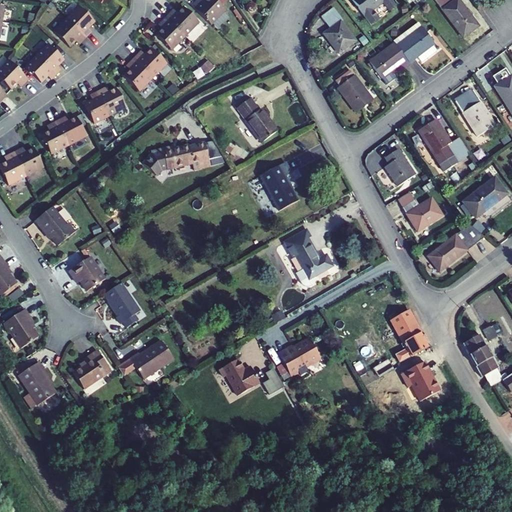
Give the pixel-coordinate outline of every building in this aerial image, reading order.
[(213,0),(204,0),(203,2),(200,5),(196,1),(191,6),(211,25),(225,11),(220,6),(213,0)] [(396,6),(391,0),(351,0),(370,25),(377,19),(371,11),(382,3),(388,11),(396,6)] [(451,0),(434,0),(463,38),(478,27),(457,0),(456,0),(453,2),(451,0)] [(94,22),(79,7),(67,18),(87,38),(92,33),(88,29),(94,22)] [(199,22),(183,7),(177,13),(174,16),(170,12),(165,17),(185,37),(199,22)] [(338,15),(333,9),(322,18),(326,24),(338,15)] [(324,35),(338,54),(355,42),(340,23),(342,21),(338,15),(326,24),(330,30),(324,35)] [(185,37),(165,17),(161,22),(164,26),(162,29),(155,35),(171,51),(185,37)] [(87,38),(67,18),(53,33),(69,48),(76,41),(78,39),(82,42),(87,38)] [(434,44),(418,23),(406,32),(410,37),(397,47),(409,63),(417,57),(421,63),(437,51),(432,45),(434,44)] [(410,37),(406,32),(393,42),(394,44),(397,47),(410,37)] [(397,47),(394,44),(369,63),(382,79),(400,65),(403,70),(410,65),(409,63),(397,47)] [(64,60),(48,45),(36,56),(56,75),(61,71),(57,67),(64,60)] [(167,64),(151,48),(145,55),(142,58),(138,54),(133,59),(153,78),(167,64)] [(56,75),(36,56),(25,68),(41,83),(47,77),(51,80),(56,75)] [(153,78),(133,59),(128,64),(132,67),(129,70),(123,77),(139,92),(153,78)] [(29,80),(9,61),(0,70),(0,80),(11,91),(17,84),(20,81),(24,85),(29,80)] [(511,79),(505,69),(493,77),(498,86),(495,88),(511,114),(511,79)] [(372,101),(350,71),(336,81),(341,88),(339,89),(356,113),(372,101)] [(126,108),(116,88),(108,92),(105,94),(102,90),(96,93),(108,117),(126,108)] [(455,103),(478,138),(495,126),(473,91),(455,103)] [(108,117),(96,93),(90,96),(92,100),(84,105),(94,124),(108,117)] [(236,109),(262,143),(277,132),(260,110),(259,111),(250,99),(236,109)] [(86,137),(76,117),(68,121),(65,123),(62,118),(56,122),(69,146),(86,137)] [(467,151),(459,138),(450,143),(435,120),(418,131),(439,165),(444,172),(456,164),(453,159),(467,151)] [(69,146),(56,122),(50,125),(52,129),(49,131),(41,135),(51,155),(69,146)] [(152,154),(143,165),(156,176),(161,171),(166,169),(166,170),(192,164),(193,170),(201,168),(201,169),(210,167),(205,144),(189,148),(188,147),(163,153),(163,151),(152,154)] [(44,168),(34,148),(26,153),(22,154),(20,150),(14,153),(26,177),(44,168)] [(398,187),(415,176),(398,150),(386,158),(390,164),(385,168),(398,187)] [(26,177),(14,153),(7,156),(10,161),(6,162),(0,165),(0,169),(8,186),(26,177)] [(284,163),(261,176),(280,211),(297,202),(284,177),(290,174),(284,163)] [(482,213),(507,194),(495,178),(463,203),(473,215),(479,210),(482,213)] [(402,207),(413,200),(409,194),(398,201),(402,207)] [(415,200),(402,209),(417,232),(442,216),(431,199),(419,207),(415,200)] [(66,225),(52,207),(35,222),(45,234),(47,233),(58,246),(75,232),(68,224),(66,225)] [(479,210),(473,215),(475,219),(482,213),(479,210)] [(484,238),(469,225),(427,257),(439,272),(484,238)] [(326,256),(319,259),(308,239),(311,237),(307,230),(284,243),(293,258),(296,257),(303,270),(296,274),(302,284),(302,285),(304,286),(307,287),(309,287),(312,285),(309,280),(333,267),(326,256)] [(9,268),(0,257),(0,297),(17,283),(7,270),(9,268)] [(87,292),(105,280),(90,258),(69,272),(73,279),(77,277),(80,282),(87,292)] [(19,286),(17,283),(0,297),(0,298),(1,300),(19,286)] [(139,312),(121,284),(104,295),(118,316),(116,318),(120,325),(122,323),(135,315),(139,312)] [(4,324),(21,349),(39,337),(33,329),(31,325),(33,323),(25,310),(4,324)] [(428,347),(408,311),(391,321),(395,330),(402,343),(406,350),(402,352),(395,356),(399,363),(428,347)] [(139,321),(135,315),(122,323),(126,329),(139,321)] [(395,330),(391,321),(379,328),(383,336),(395,330)] [(483,331),(489,341),(502,334),(496,324),(483,331)] [(366,334),(355,340),(366,360),(377,354),(366,334)] [(479,335),(463,344),(481,378),(485,376),(491,387),(502,381),(503,381),(497,369),(498,368),(479,335)] [(292,346),(277,354),(292,380),(308,371),(306,367),(320,359),(309,339),(293,349),(292,346)] [(143,380),(173,360),(161,341),(140,356),(139,354),(130,360),(143,380)] [(72,373),(84,390),(111,371),(97,351),(84,360),(85,361),(86,364),(81,368),(72,373)] [(368,372),(383,363),(378,355),(363,364),(368,372)] [(244,371),(238,360),(219,370),(224,378),(226,376),(233,388),(236,386),(241,394),(253,387),(259,383),(250,367),(244,371)] [(374,369),(380,378),(394,369),(388,360),(374,369)] [(38,363),(18,377),(38,406),(56,393),(41,371),(43,370),(38,363)] [(274,369),(272,370),(282,388),(284,386),(274,369)] [(282,388),(272,370),(266,374),(269,380),(263,384),(269,395),(282,388)] [(502,381),(510,393),(511,391),(511,374),(503,381),(502,381)] [(241,394),(236,386),(233,388),(238,396),(241,394)]
